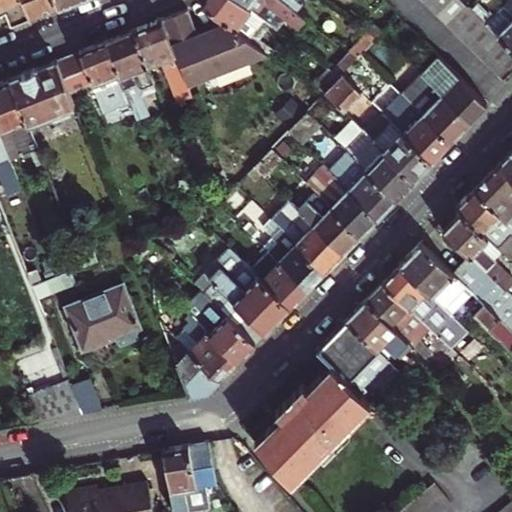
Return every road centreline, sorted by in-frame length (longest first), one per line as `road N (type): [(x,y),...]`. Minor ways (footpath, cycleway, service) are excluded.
road 1 (residential): [(511,114),(227,405),(197,420),(0,455)]
road 2 (residential): [(0,56),(142,0)]
